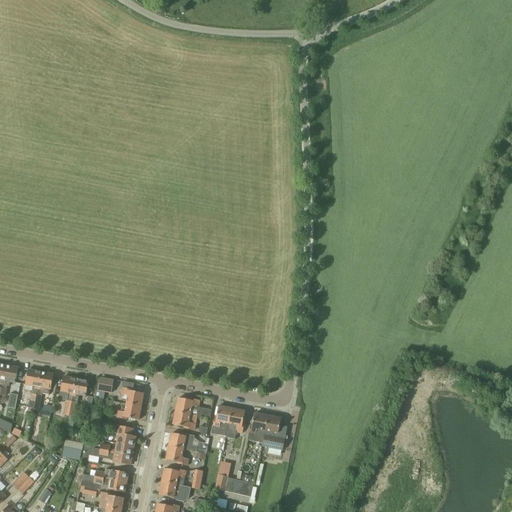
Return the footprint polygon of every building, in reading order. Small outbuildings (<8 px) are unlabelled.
[(2,388),(7,389),(7,388),(9,388),(10,382),(16,384),(19,368),(6,366),(3,383),(2,383),(1,388),(2,388)] [(38,390),(41,373),(28,370),(26,385),(33,387),(31,395),(32,395),(37,396),(38,390)] [(54,375),(41,373),(38,390),(37,396),(42,397),(43,395),(50,396),(54,375)] [(59,400),(67,402),(72,403),(73,397),(76,380),(64,377),(59,400)] [(112,393),(114,380),(99,378),(97,390),(112,393)] [(76,380),(73,397),(72,403),(78,404),(80,396),(86,397),(89,382),(76,380)] [(124,381),(123,387),(134,389),(135,383),(124,381)] [(126,404),(141,407),(144,394),(131,392),(131,390),(123,388),(121,399),(127,400),(126,404)] [(11,393),(8,408),(16,409),(18,395),(11,393)] [(42,397),(37,396),(36,402),(35,402),(34,409),(35,409),(36,402),(41,403),(42,397)] [(176,411),(191,414),(210,419),(212,410),(199,408),(200,401),(190,399),(189,401),(178,399),(176,411)] [(72,403),(69,417),(75,418),(78,404),(72,403)] [(139,421),(141,407),(126,404),(125,413),(118,411),(117,418),(127,420),(128,418),(139,421)] [(42,416),(44,416),(50,418),(52,407),(44,405),(42,416)] [(226,437),(232,409),(219,407),(216,418),(215,418),(211,434),(226,437)] [(232,409),(226,437),(226,438),(235,440),(236,434),(242,435),(245,422),(243,422),(245,412),(232,409)] [(189,423),(191,414),(176,411),(173,425),(184,427),(184,429),(194,431),(195,424),(189,423)] [(256,443),(263,444),(264,438),(268,416),(255,414),(252,425),(251,425),(248,441),(256,443)] [(268,416),(264,438),(263,444),(262,447),(283,452),(285,440),(288,427),(280,426),(281,419),(268,416)] [(90,420),(89,429),(100,430),(101,422),(90,420)] [(12,433),(13,425),(7,422),(4,429),(10,432),(12,433)] [(207,435),(209,426),(200,425),(199,429),(202,434),(207,435)] [(119,434),(117,444),(134,447),(135,437),(131,436),(133,430),(120,427),(119,434)] [(20,437),(22,431),(14,428),(12,433),(20,437)] [(169,446),(169,447),(183,450),(184,449),(206,454),(209,443),(200,441),(199,445),(194,444),(195,439),(171,434),(169,446)] [(13,436),(6,443),(9,447),(17,439),(13,436)] [(101,449),(132,455),(134,447),(117,444),(103,441),(101,449)] [(48,443),(45,450),(52,452),(55,446),(48,443)] [(89,460),(91,448),(89,447),(85,446),(83,459),(89,460)] [(183,450),(169,447),(166,460),(177,463),(177,464),(187,466),(189,459),(182,457),(183,450)] [(82,451),(64,448),(62,458),(80,461),(82,451)] [(132,456),(132,455),(101,449),(96,448),(94,456),(114,459),(113,463),(130,466),(132,456)] [(4,454),(0,457),(0,467),(8,458),(4,454)] [(162,482),(183,486),(185,478),(186,472),(176,470),(176,471),(164,469),(162,482)] [(96,478),(103,479),(105,472),(97,470),(96,478)] [(104,479),(127,483),(128,474),(106,470),(104,479)] [(195,471),(193,481),(201,482),(203,472),(195,471)] [(17,490),(17,491),(29,478),(25,473),(12,486),(17,490)] [(103,479),(96,478),(95,477),(84,475),(82,485),(101,489),(102,486),(103,479)] [(217,490),(234,494),(237,479),(220,476),(217,490)] [(29,478),(17,491),(22,495),(34,482),(29,478)] [(125,493),(127,483),(104,479),(103,489),(125,493)] [(237,479),(234,494),(251,498),(254,483),(237,479)] [(183,486),(162,482),(159,496),(174,498),(173,500),(181,501),(182,495),(186,496),(188,487),(183,487),(183,486)] [(98,490),(85,487),(84,493),(97,496),(98,490)] [(47,489),(39,500),(44,503),(51,492),(47,489)] [(103,509),(106,510),(106,509),(120,511),(121,511),(124,499),(113,497),(114,494),(103,492),(100,508),(103,509)] [(214,502),(196,498),(195,506),(212,510),(214,502)] [(19,511),(15,507),(16,506),(11,501),(4,509),(5,510),(3,511),(19,511)] [(76,511),(81,511),(90,511),(91,509),(85,507),(86,504),(78,502),(76,511)]
